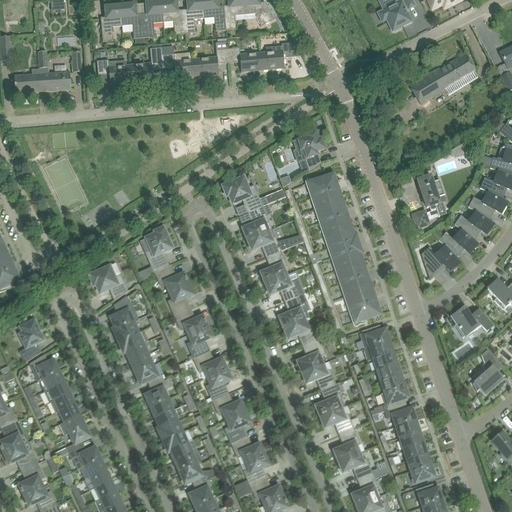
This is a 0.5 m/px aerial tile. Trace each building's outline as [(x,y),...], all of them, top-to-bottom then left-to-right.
[(163,3),(161,3),(162,14),(163,23),(173,22),(175,36),(185,35),(184,24),(183,11),(177,11),(176,5),(176,2),(173,2),(170,2),(170,0),(163,1),(163,3)] [(189,10),(183,11),(184,24),(185,35),(190,34),(195,34),(194,20),(204,19),(203,10),(202,0),(193,0),(191,0),(188,1),(188,4),(189,10)] [(202,0),(203,10),(204,19),(205,19),(214,19),(215,24),(216,32),(226,31),(225,20),(224,7),(218,8),(217,2),(217,0),(202,0)] [(230,7),(224,7),(225,20),(226,31),(236,30),(236,21),(235,17),(245,16),(244,7),(243,0),(228,0),(229,1),(230,7)] [(243,0),(244,7),(245,16),(255,15),(256,18),(256,19),(261,27),(265,25),(274,20),(271,14),(269,11),(265,3),(259,4),(258,0),(243,0)] [(408,10),(415,6),(411,0),(393,0),(396,5),(382,12),(378,14),(382,23),(386,20),(392,32),(395,31),(395,32),(401,29),(401,28),(412,22),(406,10),(408,9),(408,10)] [(427,0),(431,7),(433,7),(433,8),(434,7),(435,9),(444,4),(444,5),(445,6),(445,7),(446,7),(452,4),(452,3),(459,0),(458,0),(427,0)] [(142,15),(143,28),(144,39),(154,38),(153,24),(163,23),(162,14),(161,3),(159,3),(159,1),(152,2),(152,4),(150,4),(147,4),(147,8),(148,14),(142,15)] [(121,7),(120,7),(121,18),(122,27),(132,26),(133,32),(134,40),(135,40),(144,39),(143,28),(142,15),(136,15),(135,9),(135,5),(132,6),(129,6),(129,4),(122,4),(123,7),(121,7)] [(107,18),(100,19),(102,31),(103,43),(113,42),(112,28),(122,27),(121,18),(120,7),(119,7),(118,5),(111,6),(111,8),(109,8),(106,8),(106,12),(107,18)] [(11,37),(0,38),(0,48),(0,50),(12,49),(11,37)] [(217,58),(196,60),(197,77),(218,75),(218,76),(219,76),(218,65),(229,64),(228,50),(227,43),(215,44),(216,51),(217,58)] [(267,54),(261,54),(263,71),(284,69),(284,70),(284,59),(300,57),(293,44),(283,45),(282,45),(282,47),(266,48),(267,54)] [(511,47),(500,54),(508,70),(511,67),(511,47)] [(173,48),(162,49),(163,55),(163,56),(162,56),(164,70),(170,70),(175,69),(176,80),(176,79),(185,78),(189,78),(197,77),(196,60),(190,61),(175,62),(174,55),(173,48)] [(151,64),(130,66),(132,83),(140,82),(139,81),(144,81),(144,82),(153,81),(153,82),(152,71),(157,71),(164,70),(162,56),(163,56),(163,55),(162,49),(155,49),(152,50),(150,50),(151,57),(151,64)] [(240,49),(228,50),(229,64),(240,63),(241,74),(242,74),(242,73),(263,71),(261,54),(240,56),(240,49)] [(40,53),(38,53),(40,71),(40,76),(40,80),(44,80),(45,88),(45,93),(48,92),(71,91),(70,73),(60,74),(48,75),(48,70),(47,52),(40,53)] [(80,53),(72,54),(73,62),(81,62),(81,58),(80,54),(80,53)] [(478,78),(474,72),(476,71),(471,64),(466,55),(409,87),(414,96),(420,105),(440,93),(454,85),(457,91),(478,78)] [(103,62),(97,62),(98,76),(104,76),(106,76),(109,75),(110,86),(111,86),(111,85),(120,84),(120,83),(124,83),(124,84),(132,83),(130,66),(126,67),(126,61),(116,62),(116,68),(109,68),(109,63),(109,61),(107,61),(103,62)] [(24,77),(14,77),(15,95),(39,93),(45,93),(45,88),(44,80),(40,80),(40,76),(40,71),(32,71),(32,76),(24,77)] [(508,92),(511,90),(511,77),(510,73),(500,78),(508,92)] [(501,123),(495,130),(499,132),(504,125),(501,123)] [(511,128),(506,124),(499,134),(511,143),(511,128)] [(295,151),(293,152),(297,164),(305,161),(308,171),(307,172),(308,173),(320,164),(321,164),(320,164),(316,152),(324,149),(321,140),(318,141),(316,137),(317,137),(316,132),(306,136),(307,138),(299,141),(298,140),(293,142),(295,151)] [(484,159),(482,165),(490,168),(490,169),(498,173),(498,172),(511,178),(511,177),(511,175),(511,146),(505,144),(503,148),(505,148),(504,149),(506,150),(503,161),(497,160),(493,158),(493,159),(492,162),(490,161),(484,159)] [(498,172),(498,173),(494,183),(484,179),(480,189),(488,194),(488,193),(501,200),(505,188),(510,190),(511,190),(511,177),(511,178),(498,172)] [(305,182),(305,183),(305,184),(306,185),(306,186),(309,185),(311,191),(308,192),(310,198),(312,205),(315,204),(317,210),(320,217),(317,218),(319,224),(321,232),(324,231),(326,237),(328,243),(325,244),(327,250),(328,251),(330,250),(331,253),(329,254),(330,259),(333,266),(336,265),(338,271),(340,278),(337,279),(339,285),(342,292),(344,291),(347,297),(349,304),(346,305),(348,311),(350,318),(353,317),(355,323),(352,324),(353,325),(353,326),(354,327),(355,328),(356,328),(357,328),(358,327),(359,326),(364,324),(363,321),(380,316),(377,307),(374,309),(372,303),(370,298),(374,297),(371,289),(369,281),(365,283),(363,277),(361,272),(365,271),(363,263),(360,256),(360,255),(356,257),(354,251),(356,251),(354,247),(353,242),(352,243),(350,237),(354,236),(353,235),(351,228),(348,220),(344,222),(343,217),(341,211),(345,210),(342,202),(340,194),(336,196),(334,191),(332,185),(336,184),(333,176),(324,179),(320,180),(317,181),(316,178),(310,180),(309,180),(308,180),(307,180),(306,181),(305,182)] [(226,189),(224,190),(227,197),(229,196),(233,206),(237,204),(237,203),(241,201),(241,200),(242,200),(243,200),(245,204),(243,204),(244,206),(247,214),(248,214),(263,208),(260,200),(258,196),(254,186),(249,189),(244,177),(235,181),(236,182),(225,186),(226,189)] [(289,177),(280,180),(283,188),(291,183),(289,177)] [(425,212),(412,216),(417,230),(426,227),(429,225),(428,221),(439,218),(435,206),(440,204),(438,198),(445,196),(440,181),(433,183),(431,177),(427,178),(417,181),(427,209),(430,208),(431,212),(426,214),(425,212)] [(282,191),(276,193),(279,201),(285,198),(282,191)] [(279,201),(276,193),(260,200),(263,208),(279,201)] [(488,193),(488,194),(483,203),(473,198),(468,208),(476,213),(487,221),(488,221),(494,210),(498,212),(501,214),(504,209),(507,203),(501,200),(488,193)] [(239,217),(247,214),(244,206),(236,210),(239,217)] [(244,231),(243,232),(246,240),(247,239),(248,240),(268,232),(272,230),(269,223),(267,217),(266,216),(264,209),(263,208),(248,214),(248,215),(251,222),(253,223),(255,226),(253,227),(252,226),(243,230),(244,231)] [(476,213),(469,222),(461,216),(454,226),(461,232),(461,231),(472,241),(472,240),(479,230),(484,233),(487,235),(490,230),(494,225),(488,221),(487,221),(476,213)] [(251,222),(248,215),(239,219),(242,225),(251,222)] [(150,251),(145,254),(149,263),(150,266),(151,268),(154,274),(155,274),(160,271),(170,267),(166,259),(166,258),(163,257),(163,255),(162,254),(164,253),(169,251),(169,252),(173,251),(172,250),(168,239),(169,239),(165,230),(164,231),(163,229),(155,233),(156,236),(155,237),(154,236),(145,240),(150,251)] [(268,232),(248,240),(252,252),(256,251),(256,249),(261,247),(263,246),(264,249),(263,251),(266,259),(281,253),(304,243),(302,238),(301,236),(277,243),(275,238),(272,230),(268,232)] [(437,231),(434,235),(438,237),(440,239),(443,235),(441,233),(437,231)] [(461,231),(461,232),(454,240),(446,233),(439,241),(445,248),(455,258),(463,249),(467,252),(470,254),(474,250),(478,245),(472,240),(472,241),(461,231)] [(0,294),(6,291),(5,288),(11,285),(12,286),(13,287),(14,288),(16,288),(17,288),(18,287),(19,286),(20,285),(21,284),(21,282),(20,281),(16,273),(13,275),(10,270),(8,265),(12,263),(8,256),(5,248),(1,250),(0,248),(0,294)] [(437,255),(430,248),(421,256),(430,282),(431,281),(430,279),(445,266),(448,269),(449,269),(451,272),(455,268),(460,264),(455,258),(445,248),(437,255)] [(286,277),(283,269),(287,268),(281,253),(266,259),(269,266),(272,267),(273,270),(271,271),(271,270),(261,274),(262,276),(261,276),(264,284),(265,284),(266,285),(286,277)] [(313,255),(309,257),(312,266),(316,264),(322,262),(318,253),(313,255)] [(116,264),(111,266),(116,278),(121,275),(116,264)] [(92,276),(90,277),(91,279),(94,287),(96,286),(101,295),(104,293),(104,292),(108,290),(109,289),(110,289),(112,293),(111,293),(114,301),(114,302),(129,292),(128,291),(121,275),(116,278),(111,266),(102,270),(102,272),(92,276)] [(160,271),(155,274),(158,280),(161,285),(162,289),(167,286),(170,293),(188,285),(187,282),(186,278),(185,279),(184,275),(177,278),(175,279),(173,273),(170,267),(160,271)] [(286,277),(266,285),(271,297),(274,295),(274,294),(279,292),(279,291),(281,290),(282,293),(281,296),(284,303),(299,297),(303,295),(300,287),(297,281),(293,282),(289,284),(286,277)] [(511,284),(506,290),(499,283),(498,281),(487,291),(496,300),(494,302),(503,311),(508,306),(509,307),(510,306),(511,307),(511,284)] [(175,317),(189,310),(184,299),(193,296),(188,285),(170,293),(173,301),(168,303),(175,317)] [(280,320),(279,321),(282,328),(284,328),(284,329),(304,321),(308,319),(309,319),(306,312),(309,311),(303,295),(299,297),(284,303),(287,311),(290,312),(291,315),(289,315),(280,319),(280,320)] [(117,316),(112,318),(114,323),(113,323),(116,330),(133,323),(139,320),(131,303),(129,304),(127,298),(116,305),(120,315),(117,316)] [(470,318),(464,309),(463,309),(464,310),(461,313),(460,311),(460,312),(460,313),(452,319),(459,329),(459,330),(459,331),(460,331),(465,338),(481,326),(487,332),(493,327),(479,311),(472,317),(470,318)] [(194,321),(189,310),(175,317),(181,331),(186,329),(189,336),(207,328),(206,324),(205,321),(204,321),(203,318),(194,321)] [(152,328),(157,325),(154,318),(149,320),(152,328)] [(304,321),(284,329),(289,341),(293,339),(292,338),(298,336),(297,335),(299,335),(300,338),(299,340),(302,348),(317,342),(311,327),(308,319),(304,321)] [(35,321),(20,328),(23,334),(25,338),(22,340),(26,350),(21,353),(26,362),(26,363),(42,353),(40,354),(36,345),(38,344),(44,341),(35,321)] [(138,334),(133,323),(116,330),(114,331),(119,342),(138,334)] [(155,335),(160,332),(157,325),(152,328),(155,335)] [(363,334),(359,336),(364,351),(389,342),(385,331),(381,332),(378,333),(376,327),(362,332),(363,334)] [(194,359),(208,353),(203,342),(212,338),(207,328),(189,336),(192,343),(187,345),(194,359)] [(138,334),(119,342),(122,349),(124,353),(126,352),(143,345),(149,342),(144,331),(138,334)] [(162,349),(167,347),(163,340),(158,342),(162,349)] [(302,372),(302,374),(322,366),(319,358),(323,357),(326,355),(320,340),(317,342),(302,348),(305,355),(308,356),(309,359),(307,360),(307,359),(298,363),(299,364),(297,365),(301,373),(302,372)] [(389,343),(389,342),(363,351),(367,363),(374,360),(391,354),(390,350),(391,350),(389,343)] [(131,363),(148,356),(143,345),(126,352),(126,353),(129,359),(130,358),(132,362),(131,363)] [(165,357),(170,354),(167,347),(162,349),(165,357)] [(503,367),(487,349),(486,349),(488,351),(481,356),(485,365),(483,366),(486,374),(473,385),(473,384),(473,385),(477,393),(477,392),(480,390),(485,396),(503,381),(496,372),(502,367),(503,367)] [(213,364),(208,353),(194,359),(200,374),(205,371),(208,379),(226,370),(222,360),(213,364)] [(391,354),(374,360),(374,362),(377,372),(397,365),(394,358),(393,358),(392,356),(391,354)] [(48,364),(45,356),(36,362),(30,365),(38,383),(44,380),(59,373),(54,362),(48,364)] [(136,374),(153,367),(148,356),(131,363),(134,370),(135,369),(137,373),(136,373),(136,374)] [(397,365),(377,372),(378,374),(381,383),(399,376),(397,372),(399,372),(397,368),(397,365)] [(325,373),(322,366),(302,374),(307,385),(311,384),(310,383),(316,380),(317,379),(319,382),(317,385),(321,392),(335,386),(329,371),(325,373)] [(8,367),(1,371),(3,376),(11,372),(8,367)] [(158,377),(153,367),(136,374),(139,381),(140,381),(142,385),(150,381),(153,387),(164,382),(162,376),(158,377)] [(213,402),(227,395),(222,384),(231,381),(226,370),(208,379),(211,386),(206,388),(213,402)] [(12,373),(4,377),(7,383),(15,379),(12,373)] [(44,380),(39,382),(45,393),(50,391),(64,384),(59,373),(44,380)] [(402,380),(400,380),(399,376),(381,383),(385,394),(404,387),(402,380)] [(153,394),(147,396),(149,400),(148,401),(151,408),(168,400),(164,391),(173,387),(169,379),(164,382),(153,387),(155,392),(153,394)] [(50,391),(46,392),(51,403),(69,394),(64,384),(50,391)] [(183,384),(178,387),(179,389),(178,389),(179,391),(181,394),(186,392),(185,389),(183,384)] [(317,409),(316,409),(319,417),(320,417),(321,418),(341,409),(345,408),(340,394),(344,392),(341,384),(335,386),(321,392),(324,400),(326,401),(327,404),(326,404),(325,404),(316,407),(317,409)] [(406,392),(404,387),(385,394),(380,395),(384,406),(382,409),(384,413),(403,407),(401,401),(408,399),(406,392)] [(56,414),(60,412),(75,405),(69,394),(51,403),(56,414)] [(232,407),(227,395),(213,402),(219,416),(224,414),(227,421),(245,413),(241,403),(232,407)] [(187,405),(192,403),(188,396),(183,398),(187,405)] [(34,411),(40,408),(35,398),(29,400),(34,411)] [(173,411),(168,400),(151,408),(151,409),(153,408),(154,412),(153,412),(156,419),(173,411)] [(190,412),(195,410),(192,403),(187,405),(190,412)] [(6,411),(3,404),(0,405),(0,422),(3,429),(18,422),(11,408),(6,411)] [(65,423),(80,416),(75,405),(60,412),(65,423)] [(403,407),(384,413),(387,421),(393,419),(395,423),(396,428),(415,421),(414,416),(412,410),(405,412),(403,407)] [(38,418),(43,416),(40,408),(34,411),(38,418)] [(344,417),(341,409),(321,418),(325,430),(329,428),(328,427),(334,425),(334,424),(336,423),(337,426),(336,429),(339,436),(355,430),(349,415),(344,417)] [(173,411),(156,419),(157,419),(159,423),(158,423),(161,430),(178,422),(173,411)] [(232,445),(246,438),(241,427),(250,423),(245,413),(227,421),(230,428),(225,430),(232,445)] [(65,423),(60,426),(65,436),(70,434),(85,427),(80,416),(65,423)] [(199,426),(204,424),(201,417),(196,419),(199,426)] [(415,421),(396,428),(400,439),(418,433),(416,429),(418,429),(415,421)] [(5,454),(23,446),(20,439),(24,436),(18,422),(3,429),(8,440),(0,444),(2,448),(1,448),(3,451),(5,454)] [(161,430),(158,431),(160,435),(163,442),(183,433),(178,422),(161,430)] [(45,432),(50,430),(46,423),(41,426),(45,432)] [(202,433),(207,431),(204,424),(199,426),(202,433)] [(75,445),(66,449),(67,451),(69,455),(84,448),(81,442),(90,438),(85,427),(70,434),(73,440),(75,445)] [(360,454),(357,447),(361,445),(355,430),(339,436),(342,444),(344,445),(346,448),(344,449),(344,448),(334,452),(335,453),(334,454),(337,462),(338,461),(339,462),(360,454)] [(183,433),(163,442),(166,448),(168,453),(171,452),(187,444),(183,433)] [(418,433),(400,439),(404,450),(423,444),(421,437),(419,437),(418,433)] [(503,433),(492,442),(502,454),(500,456),(505,463),(507,461),(511,456),(511,441),(510,443),(509,441),(503,433)] [(251,449),(246,438),(232,445),(238,459),(243,457),(246,464),(264,456),(260,445),(251,449)] [(206,449),(211,447),(208,440),(203,442),(206,449)] [(187,444),(171,452),(173,458),(175,462),(175,463),(192,455),(187,444)] [(423,444),(404,450),(407,462),(425,456),(424,451),(425,451),(423,444)] [(26,453),(23,446),(5,454),(10,464),(18,460),(23,471),(38,464),(31,450),(26,453)] [(209,456),(214,454),(211,447),(206,449),(209,456)] [(84,448),(69,455),(71,461),(73,460),(77,470),(78,471),(80,470),(101,460),(95,449),(86,453),(84,448)] [(192,455),(175,463),(178,469),(180,473),(180,474),(197,466),(202,464),(197,453),(192,455)] [(362,461),(360,454),(339,462),(344,474),(347,473),(347,471),(352,469),(352,468),(354,468),(355,471),(354,473),(357,481),(373,474),(367,459),(362,461)] [(251,487),(265,481),(260,469),(269,466),(264,456),(246,464),(249,471),(244,473),(251,487)] [(425,456),(407,462),(411,473),(431,466),(428,459),(427,460),(425,456)] [(91,478),(106,471),(101,460),(80,470),(85,480),(91,478)] [(25,496),(43,488),(40,481),(44,478),(38,464),(23,471),(28,482),(20,486),(22,490),(21,490),(23,493),(25,496)] [(197,466),(180,474),(183,481),(185,480),(187,484),(195,481),(197,486),(209,481),(216,478),(213,471),(203,473),(201,474),(197,466)] [(431,466),(411,473),(415,484),(425,481),(435,478),(431,466)] [(91,478),(84,481),(89,492),(91,491),(96,489),(111,482),(106,471),(91,478)] [(378,498),(375,491),(379,489),(373,474),(357,481),(360,488),(363,489),(364,492),(362,493),(362,492),(353,496),(353,498),(352,498),(355,506),(356,505),(357,507),(378,498)] [(68,489),(71,488),(74,486),(69,476),(63,479),(68,489)] [(197,493),(192,496),(193,500),(192,500),(196,508),(197,507),(212,500),(207,489),(211,487),(209,481),(197,486),(200,492),(197,493)] [(270,492),(265,481),(251,487),(257,501),(262,499),(265,506),(283,498),(279,488),(270,492)] [(101,500),(116,493),(111,482),(96,489),(101,500)] [(76,498),(81,496),(76,485),(74,486),(71,488),(76,498)] [(420,490),(415,491),(417,497),(419,497),(423,508),(442,501),(441,498),(439,490),(435,491),(431,492),(429,486),(420,490)] [(46,495),(43,488),(25,496),(30,506),(38,502),(42,511),(46,511),(58,507),(51,492),(46,495)] [(244,490),(237,493),(239,499),(246,496),(244,490)] [(107,510),(121,503),(116,493),(101,500),(107,510)] [(231,505),(236,502),(233,495),(228,498),(231,505)] [(81,509),(86,507),(81,496),(76,498),(81,509)] [(285,502),(283,498),(265,506),(267,511),(279,511),(288,508),(286,505),(287,504),(285,501),(285,502)] [(380,506),(378,498),(357,507),(359,511),(388,511),(385,504),(380,506)] [(197,507),(196,508),(197,511),(214,511),(217,511),(212,500),(197,507)] [(442,501),(423,508),(424,511),(444,511),(443,509),(445,508),(442,501)] [(234,511),(239,510),(236,502),(231,505),(234,511)] [(125,511),(121,503),(107,510),(103,511),(125,511)]
